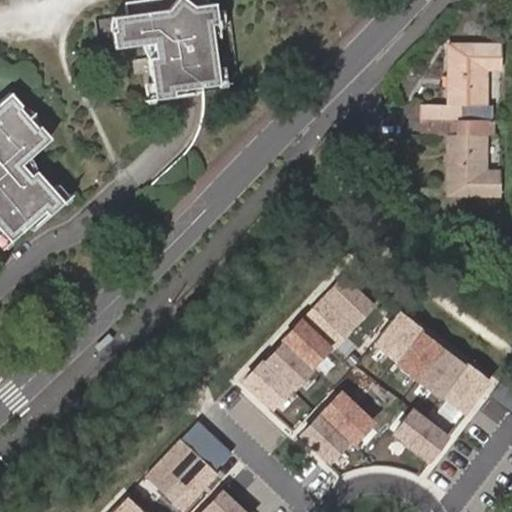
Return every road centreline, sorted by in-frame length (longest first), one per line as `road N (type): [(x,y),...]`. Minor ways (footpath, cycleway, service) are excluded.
road 1 (tertiary): [(415,0),(0,409)]
road 2 (residential): [(430,511),(379,485),(325,500),(315,511)]
